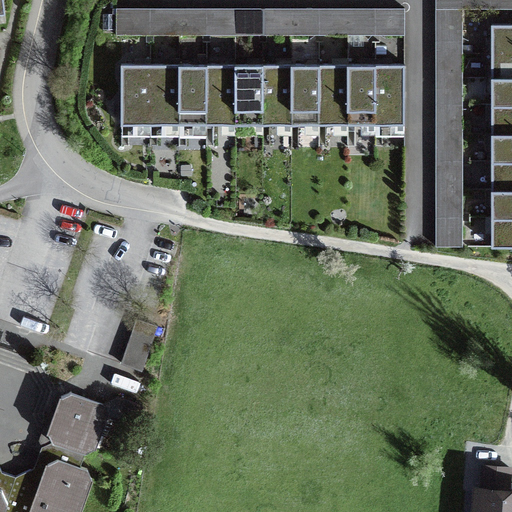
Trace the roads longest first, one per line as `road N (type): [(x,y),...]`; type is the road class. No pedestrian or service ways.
road 1 (residential): [(55,0),(38,56),(36,109),(66,168),(145,207),(208,223)]
road 2 (residential): [(421,232),(418,0)]
